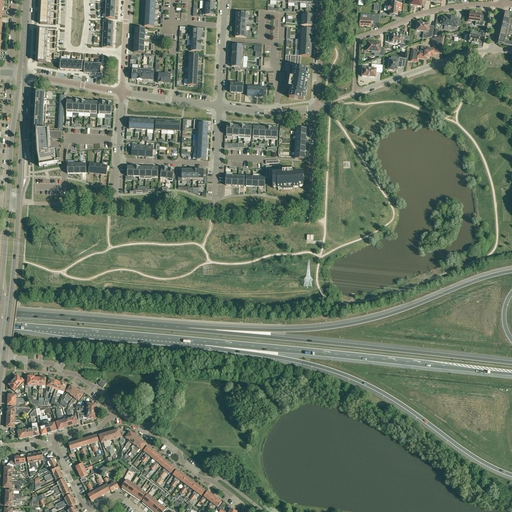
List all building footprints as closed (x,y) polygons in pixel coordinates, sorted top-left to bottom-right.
[(397,16),(398,11),(401,11),(402,0),(395,0),(395,4),(391,3),(390,7),(389,7),(388,11),(390,11),(390,15),(397,16)] [(475,25),(482,26),(484,16),(480,15),(481,14),(477,14),(477,13),(474,13),(470,13),(469,18),(468,18),(467,19),(467,22),(470,23),(471,22),(471,21),(475,22),(475,25)] [(360,26),(359,26),(360,26),(364,27),(367,27),(370,27),(371,27),(371,26),(371,21),(374,21),(374,22),(375,22),(375,21),(379,22),(380,16),(375,15),(369,15),(361,15),(361,19),(360,19),(360,18),(360,19),(360,26)] [(448,26),(447,30),(450,31),(450,30),(454,31),(454,27),(457,28),(457,26),(460,27),(461,20),(458,20),(455,19),(455,17),(447,16),(447,17),(443,17),(443,19),(441,18),(441,23),(442,23),(441,25),(448,26)] [(432,37),(433,31),(428,30),(429,25),(418,23),(417,25),(416,25),(416,28),(417,28),(416,31),(424,32),(423,38),(427,39),(427,38),(429,38),(432,37)] [(477,36),(470,34),(470,35),(468,35),(467,41),(469,41),(468,42),(472,43),(475,44),(475,43),(478,44),(480,38),(483,38),(485,32),(481,31),(480,33),(477,33),(477,36)] [(391,43),(401,44),(404,45),(404,48),(401,49),(400,49),(408,47),(408,41),(405,40),(405,41),(403,41),(403,37),(403,36),(391,35),(391,36),(389,36),(388,41),(390,41),(390,42),(390,43),(391,43)] [(509,37),(500,35),(498,44),(511,47),(511,46),(511,42),(505,41),(506,37),(509,37)] [(428,58),(429,58),(430,56),(434,57),(434,53),(441,54),(444,37),(432,40),(433,46),(433,49),(424,48),(423,52),(418,51),(418,50),(413,50),(411,61),(418,63),(419,59),(428,60),(428,58)] [(380,48),(381,44),(368,43),(367,51),(379,52),(379,56),(383,56),(384,48),(380,48)] [(386,62),(385,67),(388,67),(388,70),(394,71),(394,70),(397,70),(397,68),(401,68),(401,67),(402,65),(405,66),(405,63),(406,59),(403,58),(402,61),(398,60),(398,61),(397,61),(391,60),(389,60),(389,63),(386,62)] [(383,66),(376,65),(376,69),(363,68),(362,68),(362,69),(362,72),(361,72),(361,76),(362,76),(362,77),(375,78),(375,77),(376,73),(382,73),(383,66)] [(303,95),(304,96),(305,90),(307,90),(309,80),(307,80),(308,74),(306,74),(307,70),(308,70),(308,69),(294,67),(292,78),(290,77),(288,87),(291,87),(289,98),(303,100),(303,99),(302,99),(303,95)] [(158,76),(158,83),(164,84),(165,75),(164,75),(158,74),(159,70),(156,70),(155,76),(158,76)] [(171,73),(164,72),(164,75),(165,75),(164,84),(170,84),(171,77),(174,77),(174,71),(171,71),(171,73)] [(45,130),(36,130),(37,154),(40,167),(58,164),(59,164),(58,161),(57,155),(56,156),(56,153),(51,153),(50,138),(51,139),(52,140),(62,141),(62,131),(48,131),(48,130),(45,130)] [(174,170),(168,169),(166,180),(166,181),(172,182),(174,170)] [(178,177),(178,181),(187,181),(187,180),(187,170),(181,170),(182,177),(178,177)] [(198,181),(198,185),(207,185),(207,183),(207,177),(204,177),(203,171),(203,170),(198,170),(198,181)] [(303,186),(302,172),(292,172),(292,170),(282,171),(282,173),(272,174),(273,188),(273,187),(277,186),(277,188),(283,188),(283,189),(293,189),(293,187),(299,187),(299,185),(302,185),(302,186),(303,186)] [(13,380),(20,387),(25,382),(22,379),(21,380),(17,376),(13,380)] [(47,386),(50,387),(49,392),(51,393),(53,388),(56,380),(50,378),(47,386)] [(15,392),(20,387),(13,380),(9,385),(11,386),(8,389),(12,392),(14,390),(15,392)] [(61,382),(56,380),(53,388),(56,389),(53,397),(56,398),(58,393),(61,382)] [(63,395),(64,392),(67,384),(61,382),(58,393),(63,395)] [(63,401),(65,402),(75,388),(74,388),(74,387),(72,385),(71,385),(66,391),(68,393),(65,397),(63,401)] [(79,392),(75,388),(65,402),(66,403),(69,400),(70,401),(73,397),(74,398),(79,392)] [(83,395),(79,392),(74,398),(68,405),(70,406),(73,403),(73,404),(77,400),(78,401),(83,395)] [(59,430),(64,428),(59,412),(58,410),(57,408),(55,408),(56,412),(59,421),(56,422),(59,430)] [(58,410),(59,412),(64,428),(68,427),(66,419),(63,420),(61,414),(62,414),(61,409),(58,410)] [(78,424),(76,416),(75,414),(72,414),(70,409),(68,409),(73,426),(78,424)] [(43,421),(45,426),(47,434),(52,432),(48,419),(43,421)] [(48,419),(52,432),(57,431),(54,423),(52,424),(50,419),(48,419)] [(15,428),(15,425),(19,425),(21,423),(7,423),(7,428),(11,428),(11,432),(12,434),(17,429),(15,428)] [(24,438),(22,425),(22,423),(21,423),(19,425),(19,426),(20,431),(18,431),(18,430),(17,429),(12,434),(14,435),(19,435),(19,439),(24,438)] [(123,438),(124,434),(124,432),(121,431),(119,432),(119,430),(114,431),(116,439),(121,437),(121,438),(123,438)] [(114,431),(109,433),(111,440),(113,440),(115,445),(116,444),(117,448),(119,448),(116,439),(114,431)] [(128,433),(124,432),(124,434),(123,438),(125,439),(126,438),(130,441),(134,435),(130,432),(129,434),(128,433)] [(109,450),(108,447),(104,434),(99,436),(102,443),(103,442),(105,447),(106,447),(107,451),(109,450)] [(138,438),(134,435),(130,441),(124,448),(126,449),(128,446),(128,447),(132,443),(133,444),(138,438)] [(97,436),(91,437),(96,451),(97,451),(95,446),(96,446),(100,445),(99,442),(97,436)] [(94,452),(96,451),(91,437),(85,439),(88,445),(91,444),(92,447),(93,447),(94,452)] [(132,454),(134,451),(142,441),(138,438),(133,444),(135,445),(132,450),(130,453),(132,454)] [(142,441),(134,451),(132,454),(134,455),(136,453),(140,449),(142,450),(146,444),(142,441)] [(142,462),(148,455),(152,450),(148,446),(144,451),(147,453),(144,456),(145,456),(141,461),(142,462)] [(157,453),(152,450),(148,455),(142,462),(144,463),(148,458),(148,459),(150,456),(153,458),(157,453)] [(42,452),(37,453),(38,461),(42,460),(43,464),(44,464),(46,462),(45,461),(48,457),(47,457),(46,456),(43,456),(42,452)] [(161,457),(157,453),(153,458),(156,461),(153,463),(154,464),(150,468),(152,469),(157,462),(161,457)] [(46,468),(49,467),(57,463),(54,459),(53,457),(48,454),(47,457),(48,457),(45,461),(46,462),(44,464),(46,468)] [(12,461),(11,463),(15,467),(16,467),(17,469),(19,470),(19,469),(20,472),(22,472),(20,456),(15,457),(15,461),(12,461)] [(162,466),(166,461),(161,457),(157,462),(152,469),(150,472),(151,473),(153,471),(153,470),(157,466),(159,464),(162,466)] [(170,465),(166,461),(162,466),(165,468),(163,471),(159,476),(160,477),(170,465)] [(4,472),(12,473),(15,473),(15,471),(12,471),(13,468),(14,468),(15,467),(11,463),(9,465),(9,468),(5,467),(4,472)] [(59,468),(57,463),(49,467),(46,468),(39,472),(41,475),(51,470),(52,471),(59,468)] [(78,472),(85,469),(92,467),(91,464),(84,467),(82,464),(76,467),(78,472)] [(166,474),(168,471),(171,473),(175,468),(170,465),(160,477),(162,478),(166,473),(166,474)] [(92,467),(85,469),(78,472),(81,478),(88,475),(86,472),(91,470),(93,469),(92,467)] [(59,468),(52,471),(49,473),(50,474),(44,477),(46,480),(61,472),(59,468)] [(173,475),(176,477),(174,480),(175,480),(171,485),(172,486),(181,473),(177,470),(173,475)] [(63,477),(61,472),(46,480),(46,482),(55,478),(56,480),(63,477)] [(181,473),(172,486),(174,487),(177,482),(178,482),(179,480),(182,482),(186,477),(181,473)] [(181,494),(187,486),(191,480),(186,477),(182,482),(185,484),(183,487),(184,487),(179,493),(181,494)] [(66,484),(64,479),(57,482),(58,485),(53,487),(54,489),(66,484)] [(100,488),(98,490),(101,496),(106,494),(98,479),(97,480),(99,485),(99,486),(100,488)] [(100,479),(98,479),(106,494),(111,491),(108,486),(107,484),(107,485),(106,483),(106,482),(102,484),(100,479)] [(123,490),(126,492),(132,483),(127,480),(122,488),(124,489),(123,490)] [(191,480),(187,486),(181,494),(182,495),(187,489),(189,487),(192,489),(196,484),(191,480)] [(116,482),(108,486),(111,491),(111,492),(119,488),(116,482)] [(137,486),(132,483),(126,492),(129,494),(130,493),(131,494),(137,486)] [(66,484),(54,489),(52,490),(52,492),(55,491),(56,494),(68,488),(66,484)] [(88,485),(92,492),(96,499),(101,496),(98,490),(95,491),(93,489),(90,484),(88,485)] [(193,494),(190,499),(191,500),(189,503),(200,487),(196,484),(192,489),(195,491),(193,494)] [(92,492),(88,485),(87,485),(90,491),(89,491),(91,494),(88,495),(91,502),(96,499),(92,492)] [(132,496),(135,499),(141,490),(137,486),(131,494),(132,495),(133,495),(132,496)] [(197,496),(198,494),(202,496),(206,491),(200,487),(189,503),(193,506),(197,500),(195,498),(196,496),(197,496)] [(68,488),(56,494),(54,495),(55,497),(62,493),(63,496),(71,493),(68,488)] [(141,490),(135,499),(139,501),(139,500),(140,500),(141,501),(146,493),(141,490)] [(208,491),(204,497),(200,501),(202,503),(204,501),(204,500),(206,498),(208,500),(212,495),(208,491)] [(57,507),(74,499),(72,494),(64,498),(66,500),(56,505),(57,507)] [(143,504),(146,506),(153,498),(148,494),(142,502),(143,502),(144,503),(143,504)] [(217,499),(212,495),(208,500),(211,502),(209,505),(210,505),(206,510),(207,511),(213,504),(217,499)] [(157,502),(153,498),(146,506),(149,509),(150,508),(151,509),(157,502)] [(76,504),(74,499),(57,507),(59,510),(65,507),(66,509),(76,504)] [(217,499),(213,504),(207,511),(209,511),(212,507),(213,508),(215,505),(218,508),(222,502),(217,499)] [(152,511),(156,511),(162,506),(157,502),(151,509),(152,510),(152,509),(153,510),(152,511)] [(237,511),(231,509),(229,511),(226,511),(222,509),(225,505),(223,503),(218,509),(220,510),(223,511),(237,511)]
